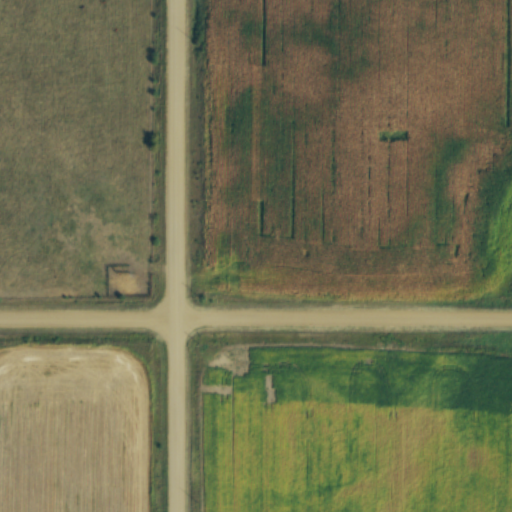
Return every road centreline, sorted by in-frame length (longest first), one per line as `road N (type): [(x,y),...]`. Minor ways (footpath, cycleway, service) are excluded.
road 1 (residential): [(185,0),(184,511)]
road 2 (residential): [(0,326),(511,327)]
